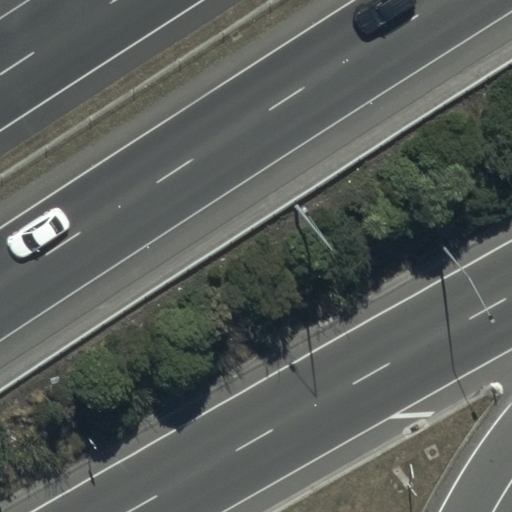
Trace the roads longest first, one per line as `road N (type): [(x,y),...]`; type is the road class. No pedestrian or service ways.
road 1 (motorway): [(445,0),(0,288)]
road 2 (motorway): [(511,298),(127,511)]
road 3 (motorway): [(0,77),(117,0)]
